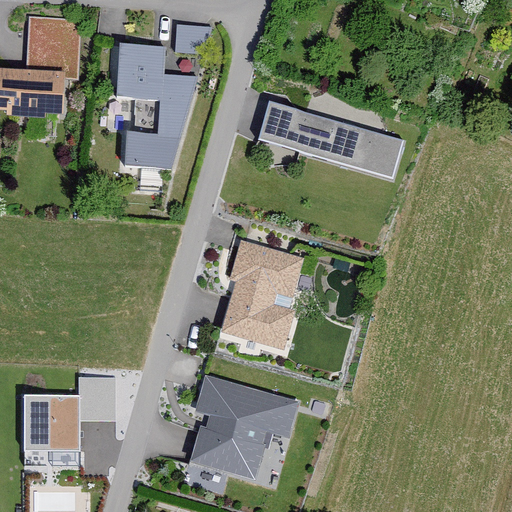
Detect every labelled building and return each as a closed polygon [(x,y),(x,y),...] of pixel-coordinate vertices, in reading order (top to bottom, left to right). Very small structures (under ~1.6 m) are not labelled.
[(30,17),(27,70),(64,72),(64,78),(78,78),(81,20),(30,17)] [(210,30),(180,29),(179,55),(209,56),(210,30)] [(165,47),(120,43),(117,98),(160,101),(158,133),(127,131),(125,166),(172,169),(198,77),(165,74),(165,47)] [(0,68),(0,109),(62,112),(64,78),(64,72),(27,70),(0,68)] [(269,110),(261,139),(394,177),(402,147),(269,110)] [(301,260),(243,244),(234,277),(239,279),(225,327),(282,343),(290,316),(272,311),(278,291),(291,295),(301,260)] [(24,395),(23,452),(79,453),(80,421),(114,421),(115,378),(79,377),(78,396),(24,395)] [(203,431),(194,461),(252,477),(266,431),(287,438),(297,403),(208,378),(199,410),(213,414),(208,432),(203,431)]
